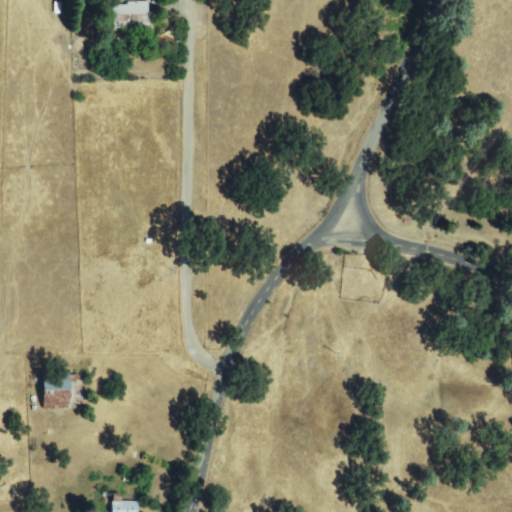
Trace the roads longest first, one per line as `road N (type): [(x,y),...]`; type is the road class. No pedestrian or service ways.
road 1 (tertiary): [(433,0),(345,192),(251,308),(224,365),(184,511)]
road 2 (residential): [(224,365),(204,348),(193,320),(195,0)]
road 3 (residential): [(511,275),(395,240),(315,235)]
